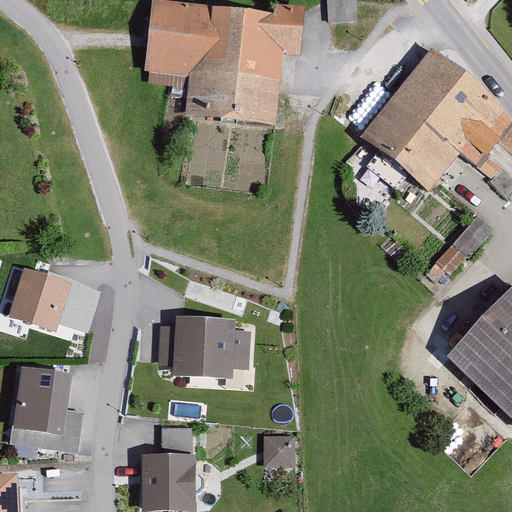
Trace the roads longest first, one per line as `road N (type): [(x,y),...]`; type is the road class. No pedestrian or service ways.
road 1 (residential): [(105,511),(100,456),(125,277),(118,236),(50,44),(2,0)]
road 2 (tertiary): [(511,96),(436,0)]
